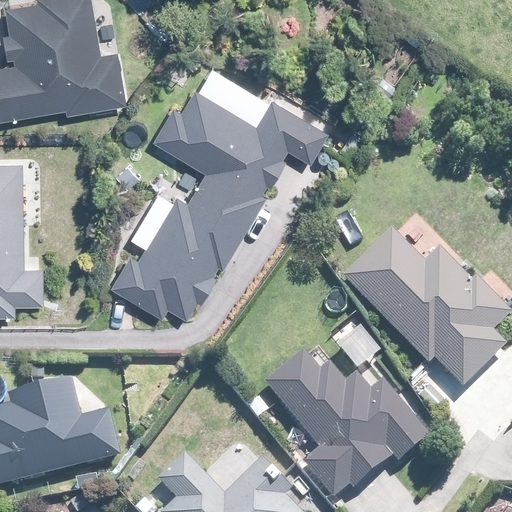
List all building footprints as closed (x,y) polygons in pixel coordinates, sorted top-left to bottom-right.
[(0,64),(0,120),(71,108),(72,116),(130,106),(120,51),(101,54),(91,0),(37,0),(38,1),(9,6),(13,31),(6,32),(11,63),(0,64)] [(192,319),(268,197),(264,194),(291,151),(310,162),(332,127),(273,90),(252,124),(197,89),(184,109),(176,103),(155,136),(160,140),(152,152),(171,163),(178,151),(209,170),(190,200),(180,193),(142,253),(133,248),(110,284),(166,318),(173,307),(192,319)] [(30,264),(29,164),(0,164),(0,317),(22,317),(22,306),(45,305),(45,264),(30,264)] [(413,213),(345,281),(433,367),(439,362),(468,391),(511,346),(497,332),(511,316),(511,311),(473,273),(474,273),(464,263),(413,213)] [(385,352),(365,328),(341,348),(362,372),(385,352)] [(356,491),(396,458),(401,464),(432,439),(383,380),(371,390),(356,372),(347,379),(331,359),(318,370),(304,353),(267,383),(322,449),(307,462),(339,500),(354,488),(356,491)] [(0,488),(123,454),(111,412),(84,419),(74,381),(10,399),(12,406),(0,409),(0,488)] [(180,501),(168,511),(301,511),(286,495),(294,487),(265,458),(227,495),(185,451),(157,477),(180,501)]
